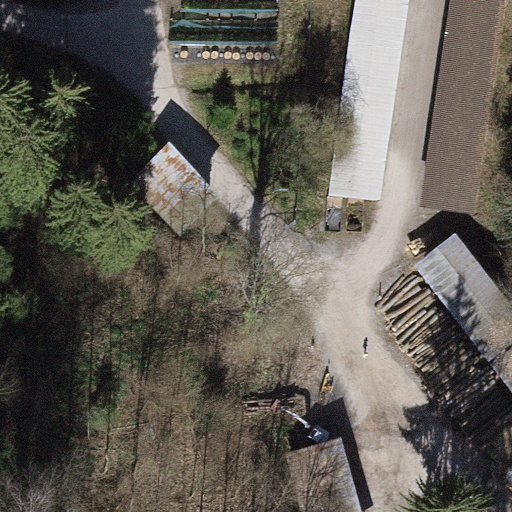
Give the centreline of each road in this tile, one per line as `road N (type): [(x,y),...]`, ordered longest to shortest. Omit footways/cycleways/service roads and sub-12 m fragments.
road 1 (track): [(0,12),(153,76),(270,244),(370,364)]
road 2 (track): [(370,364),(431,0)]
road 3 (track): [(370,364),(500,511)]
road 4 (track): [(380,511),(370,364)]
